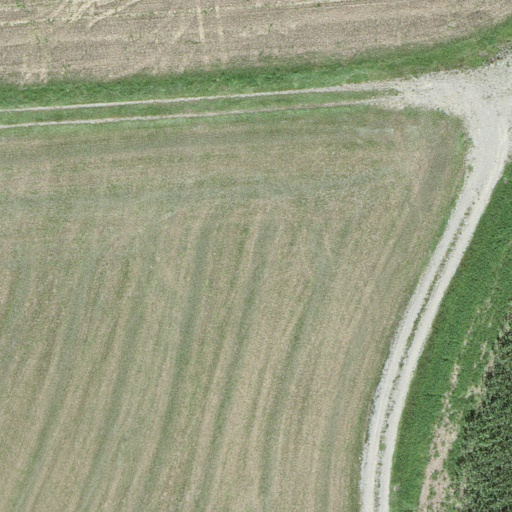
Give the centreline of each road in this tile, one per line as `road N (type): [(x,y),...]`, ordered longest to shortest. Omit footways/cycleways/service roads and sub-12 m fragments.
road 1 (track): [(511,102),(339,102),(0,121)]
road 2 (track): [(389,511),(399,379),(440,276),(511,136)]
